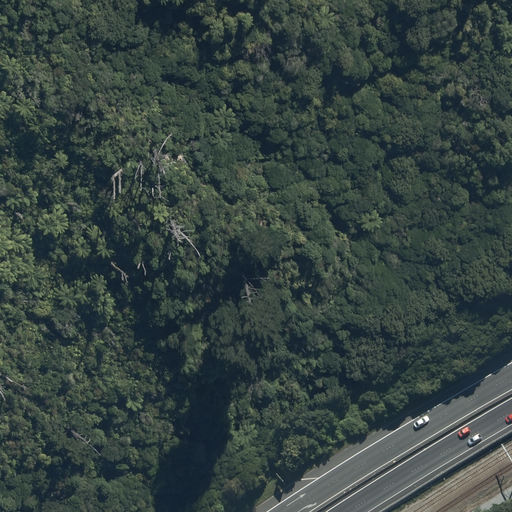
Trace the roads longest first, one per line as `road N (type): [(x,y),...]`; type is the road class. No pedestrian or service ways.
road 1 (trunk): [(289,511),(511,376)]
road 2 (trunk): [(511,412),(349,511)]
